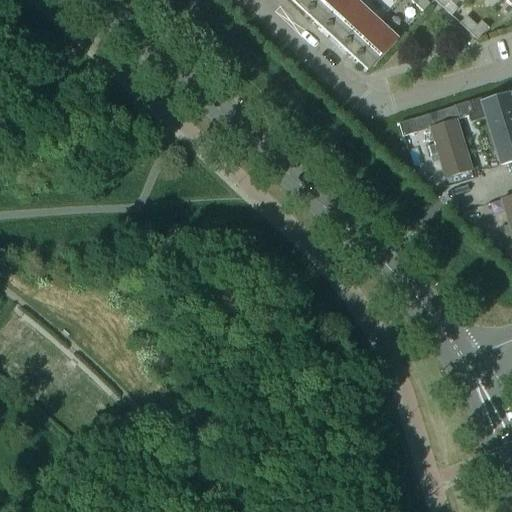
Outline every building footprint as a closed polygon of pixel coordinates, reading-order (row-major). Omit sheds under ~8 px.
[(287,0),(310,21),(329,0),(287,0)] [(329,38),(358,6),(352,0),(329,0),(310,21),(329,38)] [(429,6),(422,0),(413,0),(410,3),(422,13),(429,6)] [(449,3),(446,0),(432,0),(432,1),(442,10),(449,3)] [(511,0),(501,0),(511,10),(511,0)] [(347,55),(377,23),(358,6),(329,38),(347,55)] [(476,27),(466,18),(458,25),(469,35),(476,27)] [(370,68),(396,41),(377,23),(347,55),(366,73),(370,68)] [(476,42),(487,30),(480,23),(476,27),(469,35),(476,42)] [(472,117),(468,103),(454,108),(459,121),(472,117)] [(511,158),(511,107),(511,103),(483,112),(498,163),(511,158)] [(473,171),(457,120),(429,129),(444,180),(473,171)] [(415,135),(411,121),(397,125),(401,139),(415,135)] [(511,196),(499,201),(511,245),(511,196)]
